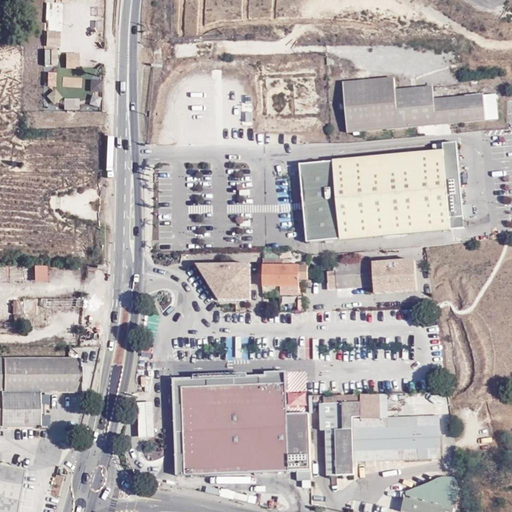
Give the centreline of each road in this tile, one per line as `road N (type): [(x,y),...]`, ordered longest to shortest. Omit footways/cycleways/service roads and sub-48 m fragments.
road 1 (secondary): [(106,474),(135,306),(128,62)]
road 2 (secondary): [(128,62),(119,296),(90,469)]
